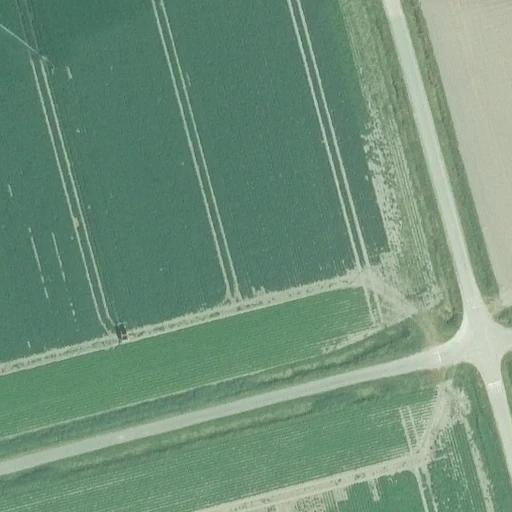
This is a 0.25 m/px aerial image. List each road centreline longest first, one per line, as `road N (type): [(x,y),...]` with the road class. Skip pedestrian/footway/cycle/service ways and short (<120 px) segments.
road 1 (unclassified): [(0,471),(484,346)]
road 2 (unclassified): [(484,346),(392,0)]
